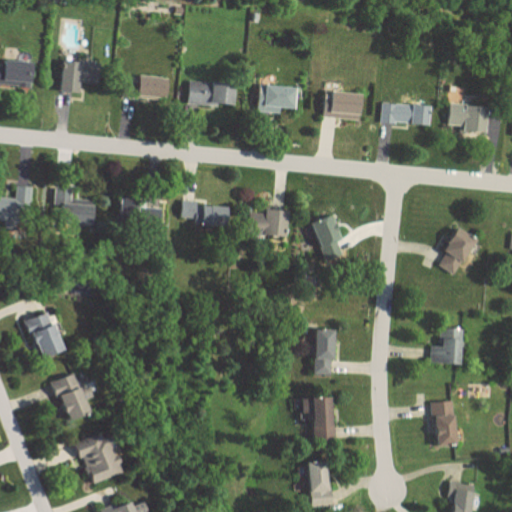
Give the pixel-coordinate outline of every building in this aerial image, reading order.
[(0,82),(25,85),(27,63),(0,60),(0,82)] [(55,91),(74,92),(74,83),(96,84),(97,64),(57,61),(55,91)] [(119,97),(163,98),(163,77),(132,76),(132,79),(119,79),(119,97)] [(183,104),(228,105),(229,83),(184,82),(183,104)] [(276,112),(276,108),(289,109),(290,87),(256,85),(255,111),(276,112)] [(320,118),(354,119),(355,92),(321,91),(320,118)] [(424,126),(425,106),(378,103),(376,122),(424,126)] [(443,125),(456,126),(456,131),(481,132),(483,106),(444,104),(443,125)] [(25,222),(26,186),(11,186),(11,197),(0,196),(0,223),(10,223),(10,222),(25,222)] [(87,223),(88,204),(65,202),(66,192),(55,192),(54,199),(58,199),(56,221),(87,223)] [(192,205),(192,200),(172,199),(170,220),(220,224),(222,207),(192,205)] [(282,211),(260,210),(259,214),(246,214),(245,235),(258,235),(258,240),(281,241),(282,211)] [(305,223),(320,260),(336,254),(332,242),(336,241),(326,215),(305,223)] [(472,239),(453,228),(431,264),(450,275),(472,239)] [(511,274),(511,234),(507,234),(503,273),(511,274)] [(59,350),(44,311),(20,320),(35,359),(59,350)] [(426,346),(426,363),(456,364),(458,329),(436,328),(436,346),(426,346)] [(329,330),(310,329),(309,374),(328,374),(329,330)] [(48,380),(60,421),(82,415),(71,374),(48,380)] [(299,398),(299,414),(306,414),(306,432),(327,432),(327,398),(299,398)] [(428,402),(431,446),(451,445),(449,401),(428,402)] [(117,473),(102,431),(71,442),(86,484),(117,473)] [(303,463),(304,507),(325,506),(323,462),(303,463)] [(466,511),(470,492),(461,490),(462,483),(446,480),(443,497),(449,498),(446,511),(466,511)] [(129,511),(126,501),(95,511),(129,511)]
